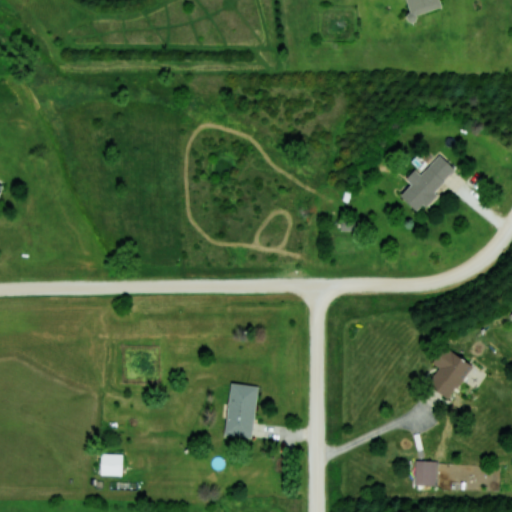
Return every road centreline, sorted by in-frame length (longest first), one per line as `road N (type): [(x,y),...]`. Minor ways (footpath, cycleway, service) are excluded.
road 1 (residential): [(316,283),(0,287)]
road 2 (residential): [(316,511),(316,283)]
road 3 (residential): [(316,283),(455,278),(511,220)]
